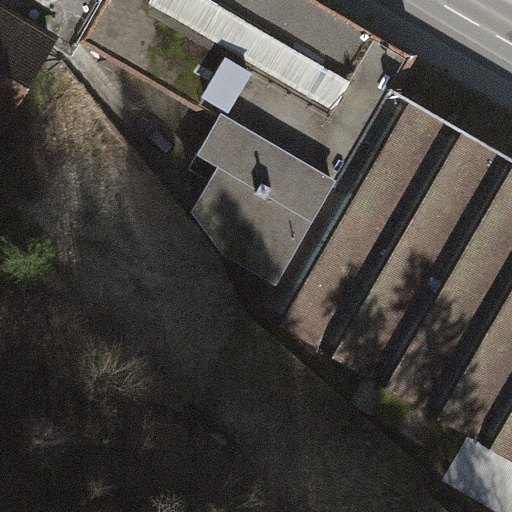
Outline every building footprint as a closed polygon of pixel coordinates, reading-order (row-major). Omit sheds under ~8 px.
[(0,0),(0,8),(57,42),(72,50),(80,36),(98,5),(89,0),(0,0)] [(411,52),(322,0),(101,0),(98,5),(80,36),(220,118),(333,184),(391,86),(411,52)] [(0,138),(52,50),(57,42),(0,8),(0,138)] [(442,482),(492,511),(511,511),(511,157),(391,86),(333,184),(276,281),(257,313),(366,377),(350,404),(452,464),(442,482)] [(333,184),(220,118),(192,166),(212,178),(193,210),(222,250),(276,281),(333,184)]
